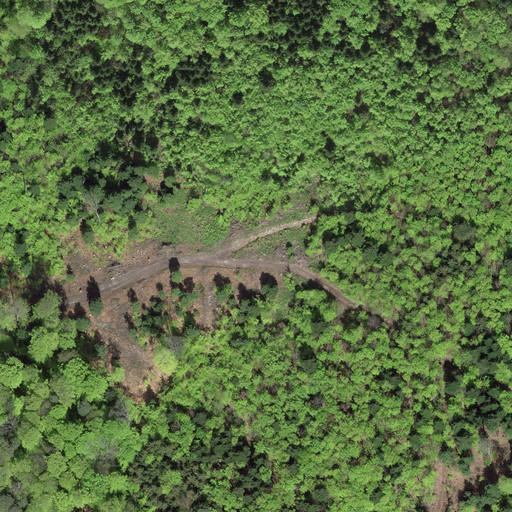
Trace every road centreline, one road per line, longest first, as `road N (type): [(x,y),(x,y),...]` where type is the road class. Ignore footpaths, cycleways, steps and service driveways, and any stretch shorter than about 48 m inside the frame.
road 1 (track): [(207,260),(274,227),(358,208),(511,236)]
road 2 (track): [(511,391),(412,344),(306,272),(258,263)]
road 3 (track): [(207,260),(151,268),(99,296),(0,318)]
